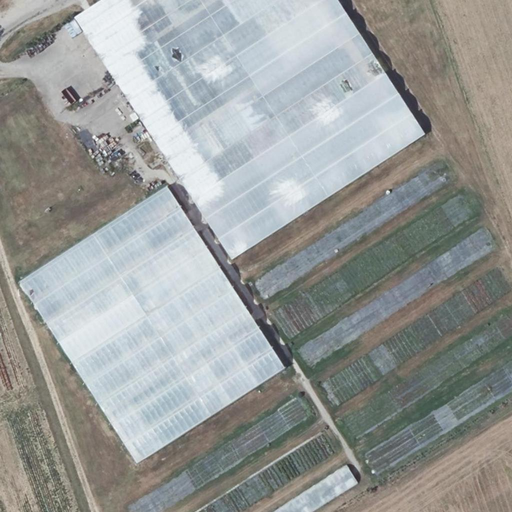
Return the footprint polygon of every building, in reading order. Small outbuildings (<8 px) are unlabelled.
[(337,0),(107,0),(77,20),(233,261),(426,136),(337,0)] [(74,20),(63,26),(71,39),(81,33),(74,20)] [(223,272),(170,191),(24,287),(76,367),(223,272)] [(223,272),(76,367),(141,468),(288,372),(223,272)] [(346,464),(310,487),(321,506),(358,483),(346,464)]
